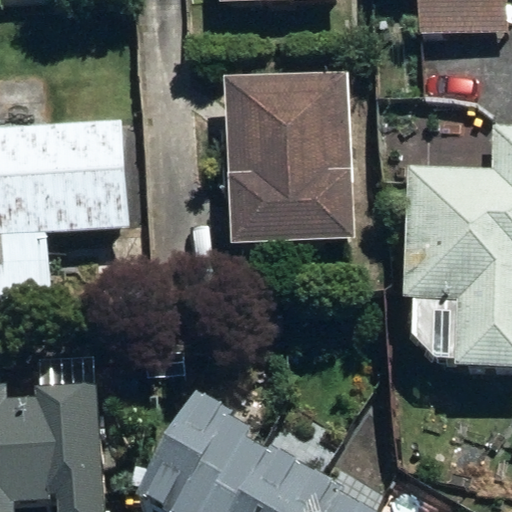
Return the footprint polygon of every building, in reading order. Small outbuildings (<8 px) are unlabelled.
[(511,0),(428,0),(429,34),(511,33),(511,0)] [(238,78),(245,245),(363,240),(357,74),(238,78)] [(0,130),(0,310),(59,307),(55,233),(139,229),(133,122),(0,130)] [(471,369),(511,369),(511,129),(503,130),(503,171),(422,170),(421,300),(472,301),(471,369)] [(129,273),(130,300),(153,298),(153,272),(129,273)] [(118,511),(111,385),(57,387),(58,402),(4,405),(11,505),(76,501),(76,511),(118,511)] [(11,511),(11,505),(4,405),(3,389),(0,389),(0,511),(11,511)] [(186,511),(226,511),(264,444),(271,431),(253,422),(256,414),(221,394),(164,495),(163,498),(165,500),(186,511)] [(298,464),(264,444),(226,511),(305,511),(325,478),(316,473),(320,464),(303,455),(298,464)] [(336,484),(325,478),(305,511),(383,511),(384,511),(351,493),(356,484),(339,475),(336,484)]
